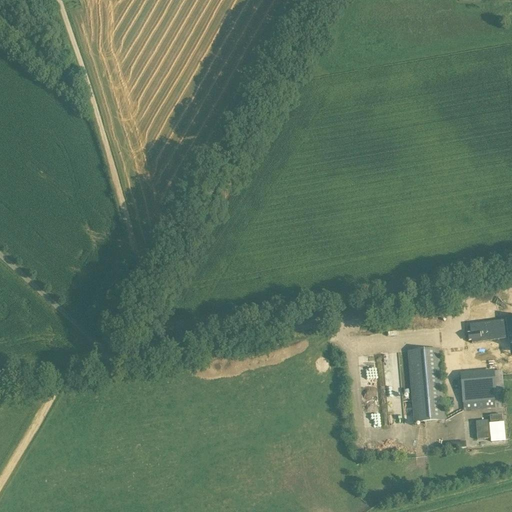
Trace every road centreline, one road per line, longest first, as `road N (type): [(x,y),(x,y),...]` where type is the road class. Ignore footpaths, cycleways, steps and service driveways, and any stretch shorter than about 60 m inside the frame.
road 1 (unclassified): [(103,359),(316,0)]
road 2 (unclassified): [(103,359),(511,272)]
road 3 (track): [(143,288),(61,0)]
road 4 (unknown): [(0,257),(109,348)]
road 5 (track): [(63,367),(0,477)]
